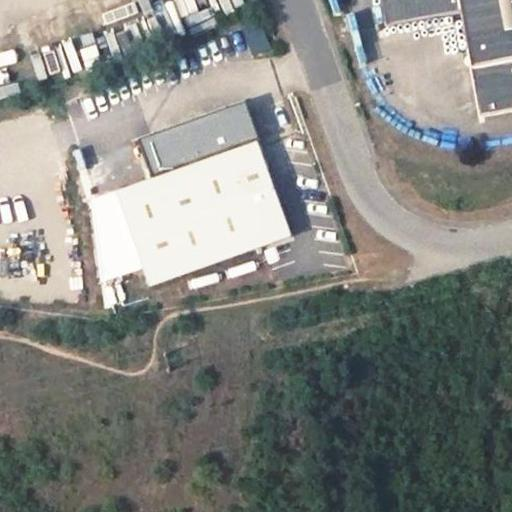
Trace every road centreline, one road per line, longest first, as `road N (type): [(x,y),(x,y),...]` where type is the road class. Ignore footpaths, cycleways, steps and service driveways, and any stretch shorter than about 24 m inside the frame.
road 1 (residential): [(292,0),(359,183),(397,225),(451,247),(511,234)]
road 2 (unknown): [(511,138),(460,134),(424,120),(378,60),(366,0)]
